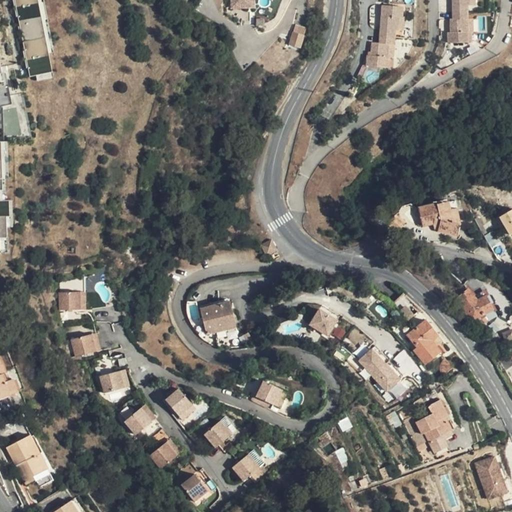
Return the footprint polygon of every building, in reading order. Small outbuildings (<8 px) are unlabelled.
[(54,51),(44,0),(15,0),(31,76),(54,72),(50,52),(54,51)] [(382,3),(381,33),(394,33),(395,27),(397,27),(397,13),(401,14),(401,3),(382,3)] [(472,38),(472,28),(469,28),(469,14),(468,8),(452,8),(452,15),(449,15),(450,28),(448,28),(447,38),(472,38)] [(296,26),(290,45),(302,49),(307,29),(296,26)] [(391,64),(391,55),(389,55),(389,40),(394,40),(394,33),(381,33),(381,40),(373,40),(373,53),(368,52),(368,63),(391,64)] [(9,200),(7,142),(0,142),(0,248),(9,248),(9,226),(14,226),(13,200),(9,200)] [(454,226),(450,211),(449,204),(419,209),(422,226),(433,224),(437,224),(439,230),(457,235),(460,225),(454,226)] [(457,209),(450,211),(454,226),(460,225),(461,225),(457,209)] [(510,235),(511,234),(511,209),(500,216),(510,235)] [(395,215),(389,224),(399,231),(406,222),(395,215)] [(271,241),(261,244),(264,255),(274,252),(271,241)] [(469,291),(455,301),(472,322),(493,311),(486,297),(477,301),(469,291)] [(61,312),(82,312),(82,295),(61,295),(61,312)] [(414,315),(407,306),(400,312),(407,320),(414,315)] [(208,339),(222,335),(237,331),(230,307),(201,316),(208,339)] [(322,308),(309,327),(327,338),(339,318),(322,308)] [(426,323),(408,336),(417,348),(414,351),(424,365),(440,352),(436,347),(442,341),(426,323)] [(240,341),(237,331),(222,335),(225,345),(240,341)] [(98,335),(93,336),(98,353),(103,352),(98,335)] [(98,353),(93,336),(72,342),(78,359),(98,353)] [(365,345),(356,353),(360,358),(369,350),(365,345)] [(128,353),(113,358),(117,371),(132,366),(128,353)] [(390,362),(374,379),(389,394),(405,377),(390,362)] [(0,399),(17,393),(13,380),(7,381),(2,365),(0,365),(0,399)] [(128,370),(123,371),(128,387),(133,386),(128,370)] [(123,371),(103,377),(108,394),(128,387),(123,371)] [(264,408),(269,411),(274,413),(281,397),(263,388),(255,403),(252,402),(251,403),(252,406),(262,411),(264,408)] [(173,391),(165,398),(168,401),(176,395),(173,391)] [(168,401),(165,404),(168,408),(182,396),(179,392),(176,395),(168,401)] [(195,413),(182,396),(168,408),(181,424),(195,413)] [(286,400),(281,397),(274,413),(278,415),(286,400)] [(430,443),(443,436),(452,432),(446,418),(448,417),(440,401),(428,406),(433,415),(417,423),(422,435),(425,434),(430,443)] [(414,404),(398,413),(403,422),(419,412),(414,404)] [(145,408),(141,411),(152,425),(155,423),(156,422),(145,408)] [(145,431),(152,425),(141,411),(124,425),(136,439),(145,431)] [(225,422),(221,425),(232,439),(237,436),(225,422)] [(152,425),(145,431),(153,441),(163,433),(155,423),(152,425)] [(221,425),(204,439),(215,453),(232,439),(221,425)] [(163,433),(153,441),(160,450),(165,446),(169,442),(170,441),(163,433)] [(48,469),(30,436),(7,448),(26,485),(35,481),(33,477),(48,469)] [(451,454),(443,436),(430,443),(439,460),(451,454)] [(180,456),(171,445),(167,449),(176,460),(180,456)] [(149,459),(153,465),(167,449),(165,446),(160,450),(149,459)] [(160,473),(176,460),(167,449),(153,465),(160,473)] [(422,449),(418,452),(423,461),(436,461),(422,449)] [(252,456),(248,459),(259,473),(263,469),(252,456)] [(494,457),(475,465),(490,500),(494,511),(509,508),(503,495),(509,493),(494,457)] [(259,473),(248,459),(231,473),(242,487),(259,473)] [(198,475),(190,464),(178,473),(187,484),(195,478),(198,475)] [(187,484),(181,489),(195,506),(208,495),(195,478),(187,484)] [(208,495),(195,506),(198,511),(212,500),(208,495)] [(76,511),(70,502),(54,511),(76,511)]
